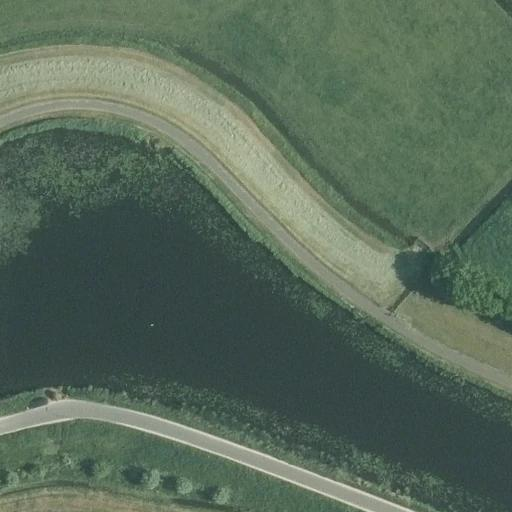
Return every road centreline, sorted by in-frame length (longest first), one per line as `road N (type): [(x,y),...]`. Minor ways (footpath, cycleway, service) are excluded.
road 1 (unclassified): [(0,122),(46,106),(87,104),(158,122),(375,312),(511,384)]
road 2 (unclassified): [(390,511),(95,408),(0,419)]
